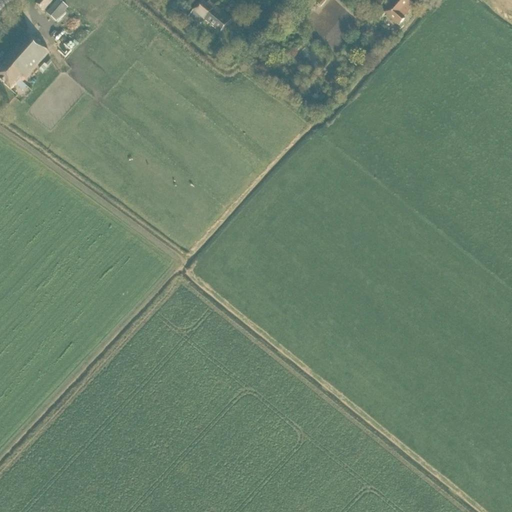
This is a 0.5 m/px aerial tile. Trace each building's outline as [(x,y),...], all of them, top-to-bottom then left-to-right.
[(39,0),(36,5),(44,12),(53,0),(39,0)] [(46,14),(56,22),(68,8),(58,0),(46,14)] [(397,0),(384,14),(399,27),(405,20),(403,18),(414,6),(406,0),(397,0)] [(205,21),(220,34),(231,21),(209,3),(207,6),(202,2),(188,18),(199,27),(205,21)] [(0,80),(10,91),(20,80),(22,83),(49,54),(28,34),(0,64),(0,80)] [(318,72),(326,64),(307,46),(298,55),(318,72)] [(39,85),(50,75),(46,70),(35,81),(39,85)]
